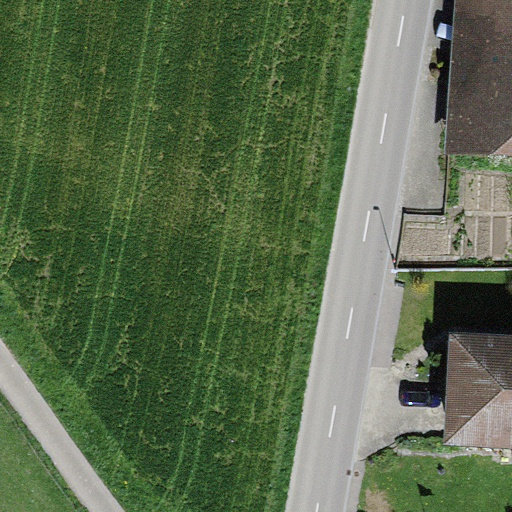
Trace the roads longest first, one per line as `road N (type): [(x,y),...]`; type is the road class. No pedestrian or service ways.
road 1 (tertiary): [(403,0),(317,511)]
road 2 (track): [(0,359),(105,511)]
